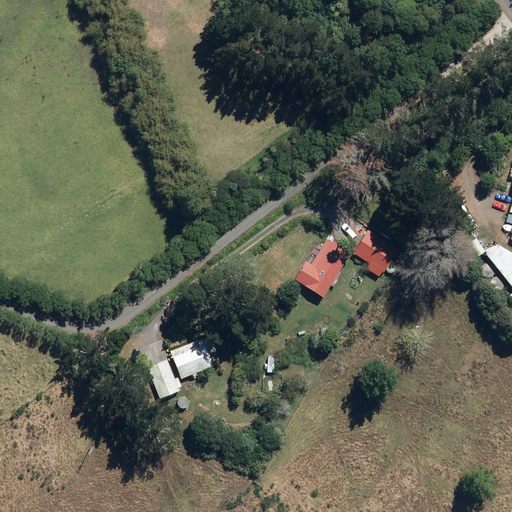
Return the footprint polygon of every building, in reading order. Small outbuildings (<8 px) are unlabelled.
[(367,229),(366,232),(353,253),(370,264),(366,270),(379,278),(398,248),(367,229)] [(319,250),(314,247),(292,279),(322,300),(351,257),(326,239),(319,250)] [(511,254),(498,245),(482,251),(511,289),(511,254)] [(205,340),(171,354),(181,381),(216,367),(205,340)] [(183,389),(164,358),(142,371),(161,403),(183,389)]
